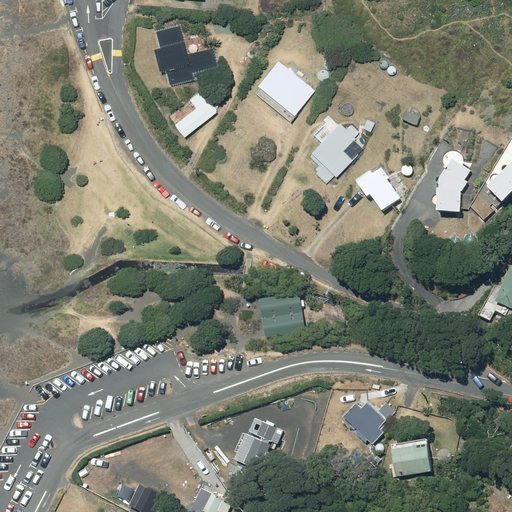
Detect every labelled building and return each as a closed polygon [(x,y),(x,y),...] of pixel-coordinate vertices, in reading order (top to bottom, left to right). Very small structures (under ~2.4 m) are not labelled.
[(181,24),(155,30),(159,46),(154,48),(160,70),(167,68),(171,83),(193,78),(192,71),(217,65),(213,47),(188,53),(181,24)] [(385,57),(379,64),(390,75),(397,68),(385,57)] [(279,62),(259,87),(295,117),(315,92),(279,62)] [(185,136),(217,111),(201,91),(190,99),(197,107),(175,124),(185,136)] [(340,107),(340,109),(340,110),(340,111),(341,113),(341,114),(342,115),(343,116),(345,117),(346,117),(347,117),(349,117),(350,117),(351,117),(353,116),(354,115),(355,114),(355,113),(356,111),(356,110),(356,109),(356,107),(355,106),(355,105),(354,104),(353,103),(351,102),(350,102),(349,101),(347,101),(346,102),(345,102),(343,103),(342,104),(341,105),(341,106),(340,107)] [(420,117),(405,111),(402,119),(416,125),(420,117)] [(375,123),(367,119),(363,129),(370,133),(375,123)] [(340,125),(312,153),(337,177),(353,161),(344,153),(356,141),(340,125)] [(352,126),(347,130),(354,138),(359,133),(352,126)] [(454,160),(440,179),(440,188),(437,188),(437,210),(459,211),(460,190),(461,191),(467,182),(464,179),(470,171),(454,160)] [(511,162),(489,186),(501,200),(511,189),(511,162)] [(327,184),(334,176),(324,167),(317,174),(327,184)] [(371,193),(382,210),(399,198),(380,170),(373,174),(371,170),(356,180),(367,196),(371,193)] [(511,263),(495,301),(511,308),(511,263)] [(266,338),(305,332),(299,293),(260,299),(266,338)] [(368,441),(373,445),(384,433),(379,429),(396,411),(387,402),(377,412),(367,402),(361,408),(357,404),(344,417),(357,430),(355,433),(366,443),(368,441)] [(247,435),(236,461),(259,471),(270,446),(265,444),(269,435),(257,430),(254,438),(247,435)] [(397,478),(431,472),(427,444),(393,449),(397,478)] [(365,456),(358,449),(344,463),(351,470),(365,456)] [(454,455),(453,454),(452,452),(451,451),(450,450),(448,450),(447,449),(445,449),(444,449),(442,449),(441,450),(440,451),(438,452),(437,453),(437,454),(436,456),(436,457),(436,459),(436,460),(437,462),(438,463),(439,464),(440,465),(441,466),(443,467),(445,467),(446,467),(448,466),(449,466),(450,465),(452,464),(453,463),(453,461),(454,460),(454,458),(454,457),(454,455)] [(139,485),(129,505),(142,511),(151,511),(160,494),(139,485)] [(228,511),(233,503),(203,489),(191,511),(228,511)]
